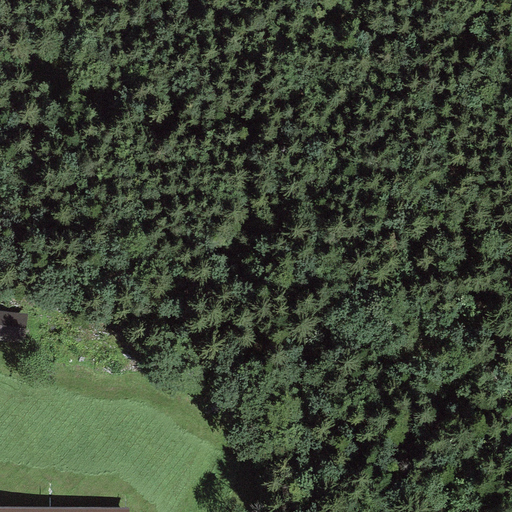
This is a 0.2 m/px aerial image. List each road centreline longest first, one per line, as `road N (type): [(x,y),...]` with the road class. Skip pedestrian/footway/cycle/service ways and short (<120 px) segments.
road 1 (motorway): [(511,404),(0,159)]
road 2 (motorway): [(0,324),(386,511)]
